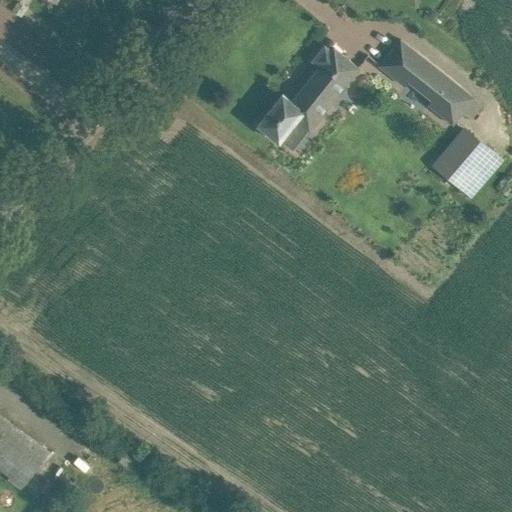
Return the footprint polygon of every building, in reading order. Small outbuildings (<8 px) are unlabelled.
[(400,39),(379,65),(405,85),(408,81),(432,99),(428,104),(453,123),(462,114),(469,118),(481,103),(400,39)] [(332,50),(325,45),(312,60),(319,66),(292,101),(283,93),(258,125),(280,142),(297,121),(309,130),(359,67),(334,47),(332,50)] [(455,161),(444,174),(470,195),(501,158),(468,130),(447,155),(455,161)] [(109,258),(80,238),(69,254),(61,249),(50,264),(58,269),(51,279),(80,299),(89,286),(114,303),(131,279),(106,262),(109,258)] [(0,473),(20,489),(49,451),(0,412),(0,473)] [(83,447),(69,465),(95,485),(109,466),(83,447)] [(58,511),(79,485),(64,473),(33,511),(58,511)]
